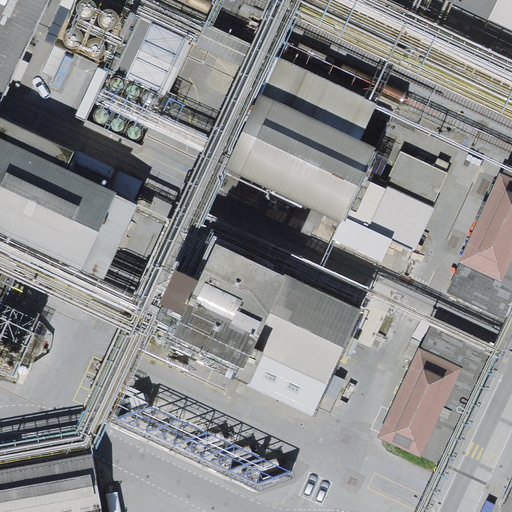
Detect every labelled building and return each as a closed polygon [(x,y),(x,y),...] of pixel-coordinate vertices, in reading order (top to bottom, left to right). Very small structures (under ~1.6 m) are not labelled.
[(0,0),(0,92),(42,0),(0,0)] [(511,0),(443,0),(511,32),(511,0)] [(376,112),(286,68),(240,162),(330,206),(376,112)] [(134,204),(0,142),(0,223),(103,271),(134,204)] [(511,170),(502,166),(445,290),(501,315),(511,292),(511,170)] [(435,207),(370,178),(351,221),(417,250),(435,207)] [(284,262),(217,231),(176,320),(242,350),(284,262)] [(361,306),(294,275),(246,381),(312,411),(361,306)] [(430,324),(381,435),(437,460),(487,349),(430,324)] [(0,511),(101,511),(91,456),(0,473),(0,511)] [(511,511),(511,492),(502,511),(511,511)]
